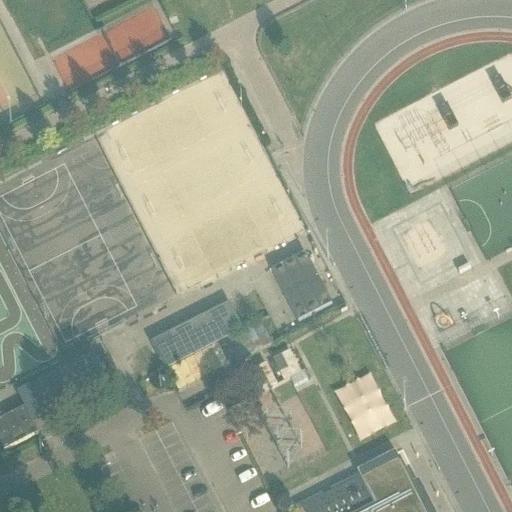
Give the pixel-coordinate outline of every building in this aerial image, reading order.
[(497,151),(511,143),(511,70),(474,73),(468,76),(472,84),(486,83),(493,96),(493,114),(486,118),(487,121),(489,152),(497,151)] [(238,261),(286,240),(277,221),(269,225),(273,235),(259,241),(255,232),(230,242),(238,261)] [(271,272),(298,324),(332,306),(305,254),(271,272)] [(230,305),(151,345),(165,372),(243,332),(230,305)] [(260,325),(244,334),(252,351),(254,354),(255,354),(266,348),(269,347),(270,346),(269,344),(260,325)] [(100,345),(25,384),(38,410),(113,371),(100,345)] [(273,360),(281,383),(300,376),(291,353),(273,360)] [(360,453),(392,438),(377,407),(345,423),(360,453)] [(0,421),(0,445),(4,452),(37,435),(24,409),(3,420),(0,421)] [(425,511),(399,462),(300,511),(425,511)]
